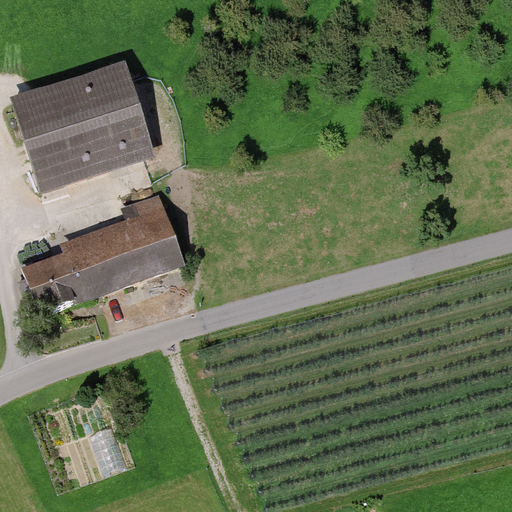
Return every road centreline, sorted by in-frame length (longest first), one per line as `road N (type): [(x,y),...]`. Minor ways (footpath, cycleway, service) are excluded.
road 1 (residential): [(0,394),(168,336),(511,243)]
road 2 (track): [(168,336),(240,511)]
road 3 (track): [(25,380),(0,260)]
